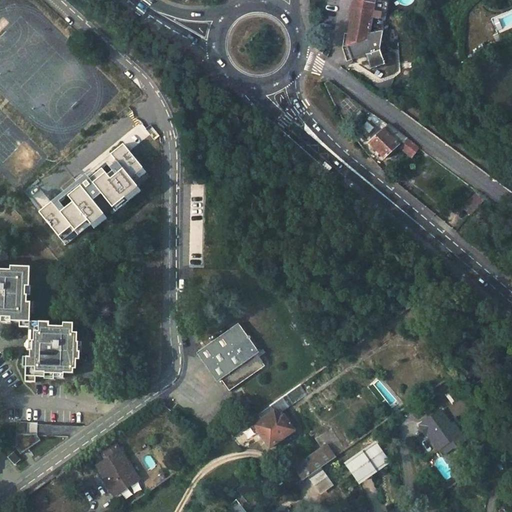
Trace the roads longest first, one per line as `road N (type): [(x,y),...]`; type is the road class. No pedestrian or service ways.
road 1 (residential): [(0,499),(163,386),(174,358),(173,135),(145,77),(52,0)]
road 2 (residential): [(298,51),(511,202)]
road 3 (primary): [(511,301),(372,180)]
road 4 (primary): [(252,85),(297,135),(372,180)]
road 5 (primary): [(372,180),(310,120),(287,72)]
